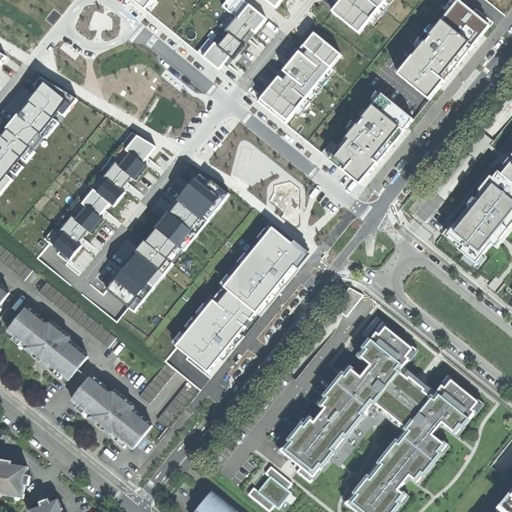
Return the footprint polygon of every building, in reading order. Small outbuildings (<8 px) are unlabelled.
[(133,0),(144,9),(151,0),(133,0)] [(255,33),(266,19),(242,0),(227,0),(222,6),(230,13),(219,26),(222,29),(212,41),(209,39),(198,53),(219,70),(230,57),(233,60),(245,46),(242,43),(252,31),(255,33)] [(265,0),(275,8),(282,0),(265,0)] [(341,0),(332,12),(359,34),(386,0),(341,0)] [(407,64),(398,75),(429,100),(490,25),(467,7),(458,0),(429,36),(431,38),(427,43),(425,42),(407,64)] [(286,124),(342,56),(315,34),(304,47),(308,50),(303,56),(300,53),(259,102),(286,124)] [(67,101),(46,83),(0,140),(0,197),(14,180),(7,175),(67,101)] [(361,185),(414,121),(383,95),(362,119),(364,121),(359,126),(358,125),(347,139),(339,148),(331,141),(322,153),(361,185)] [(494,142),(480,131),(464,151),(478,162),(494,142)] [(57,228),(60,230),(49,243),(71,261),(82,247),(78,244),(88,232),(92,234),(103,220),(100,217),(110,204),(114,207),(125,193),(122,190),(132,178),(136,181),(147,166),(144,163),(155,149),(134,132),(122,147),(125,150),(115,163),(111,160),(100,174),(103,177),(93,189),(89,186),(88,187),(89,187),(79,200),(78,200),(77,201),(81,204),(72,216),(68,213),(57,228)] [(511,164),(503,176),(500,173),(450,235),(464,246),(460,250),(477,263),(511,219),(511,164)] [(146,242),(106,290),(130,309),(139,299),(138,297),(168,260),(167,259),(178,246),(181,248),(193,233),(192,231),(204,217),(205,218),(222,196),(209,185),(210,183),(200,175),(156,228),(158,230),(147,243),(146,242)] [(253,240),(260,245),(274,229),(267,223),(253,240)] [(181,354),(210,378),(309,258),(274,229),(225,288),(231,292),(220,305),(215,301),(175,349),(181,354)] [(0,260),(25,281),(33,271),(0,244),(0,260)] [(117,338),(47,282),(39,292),(108,348),(117,338)] [(0,311),(0,312),(2,309),(0,307),(0,305),(10,293),(0,285),(0,311)] [(350,288),(334,308),(347,317),(364,296),(350,288)] [(46,323),(28,308),(11,328),(17,333),(15,337),(12,340),(19,346),(20,345),(22,343),(28,347),(26,349),(31,353),(46,365),(49,368),(50,366),(56,370),(54,372),(53,373),(61,379),(63,376),(66,373),(72,378),(89,357),(70,342),(73,340),(49,320),(46,323)] [(381,319),(377,316),(362,335),(367,338),(381,319)] [(356,501),(351,506),(358,511),(396,511),(402,504),(399,502),(405,494),(400,490),(411,476),(417,480),(423,472),(426,475),(443,454),(440,452),(446,444),(434,435),(444,423),(455,432),(461,424),(465,427),(477,412),(474,409),(480,401),(453,380),(446,387),(443,385),(437,393),(440,396),(436,400),(425,391),(427,389),(423,387),(414,379),(411,376),(409,378),(401,372),(417,351),(384,324),(359,355),(372,365),(363,377),(350,367),(321,403),(327,408),(316,422),(309,417),(282,451),(302,466),(297,472),(311,483),(375,402),(408,429),(381,462),(384,465),(372,480),(369,478),(353,498),(356,501)] [(17,333),(11,328),(9,332),(15,337),(17,333)] [(176,372),(166,364),(140,396),(150,405),(176,372)] [(416,376),(414,379),(423,387),(425,384),(420,380),(416,376)] [(110,392),(92,377),(75,398),(81,402),(79,406),(76,409),(83,415),(84,414),(86,412),(92,416),(90,418),(97,424),(113,437),(115,435),(120,439),(118,441),(117,442),(125,448),(127,445),(130,442),(136,446),(153,426),(134,411),(137,408),(112,389),(110,392)] [(198,391),(188,382),(158,420),(168,428),(198,391)] [(81,402),(75,398),(73,401),(79,406),(81,402)] [(130,442),(127,445),(133,450),(136,446),(130,442)] [(0,491),(1,492),(3,495),(16,497),(17,493),(24,494),(26,485),(27,476),(28,467),(6,464),(6,461),(2,460),(0,460),(0,491)] [(254,488),(249,495),(270,511),(275,506),(279,509),(291,493),(288,490),(293,484),(272,467),(266,474),(271,478),(259,492),(254,488)] [(228,502),(214,491),(196,511),(236,511),(227,504),(228,502)] [(511,511),(511,494),(511,495),(511,499),(505,508),(503,507),(498,511),(511,511)] [(63,511),(59,500),(51,503),(42,507),(33,510),(34,511),(63,511)]
